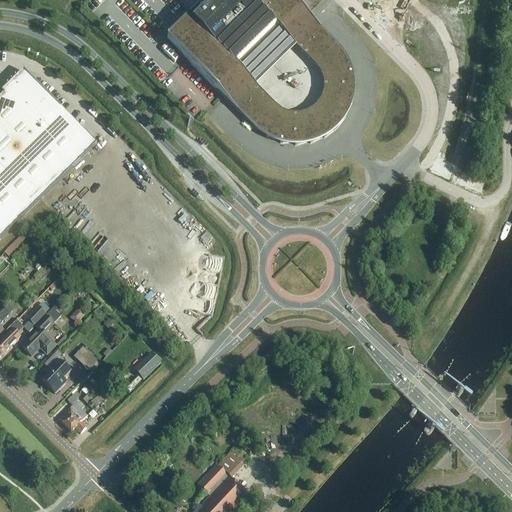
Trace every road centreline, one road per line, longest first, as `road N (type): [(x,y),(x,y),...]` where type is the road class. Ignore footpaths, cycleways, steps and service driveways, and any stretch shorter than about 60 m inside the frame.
road 1 (tertiary): [(278,236),(79,43),(0,13)]
road 2 (tertiary): [(0,25),(71,52),(266,249)]
road 3 (tertiary): [(320,300),(511,486)]
road 4 (tertiary): [(511,470),(331,290)]
road 5 (unclassified): [(511,111),(506,180),(493,200),(479,203),(404,162)]
road 6 (unclassified): [(206,363),(95,475)]
road 7 (unclassified): [(404,162),(426,133),(431,103),(418,73),(379,33)]
road 8 (track): [(284,503),(373,403)]
road 9 (unclassified): [(95,475),(0,383)]
